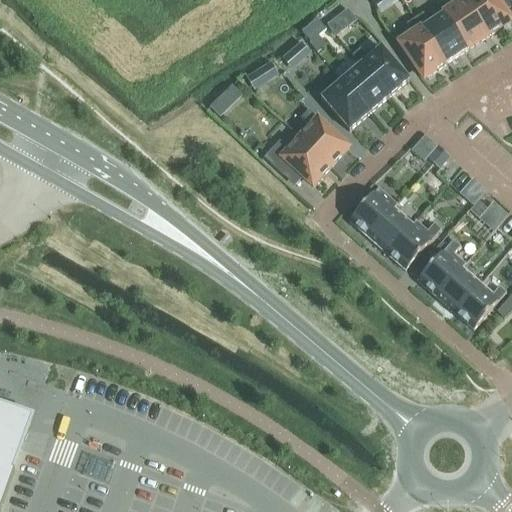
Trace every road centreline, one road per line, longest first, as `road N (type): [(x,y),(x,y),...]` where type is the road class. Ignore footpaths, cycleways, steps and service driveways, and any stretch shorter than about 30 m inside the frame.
road 1 (residential): [(511,388),(320,222),(422,117)]
road 2 (tertiary): [(300,331),(128,183),(0,109)]
road 3 (tertiary): [(0,150),(222,276),(300,331)]
road 4 (tertiary): [(418,432),(300,331)]
road 5 (residential): [(422,117),(511,199)]
